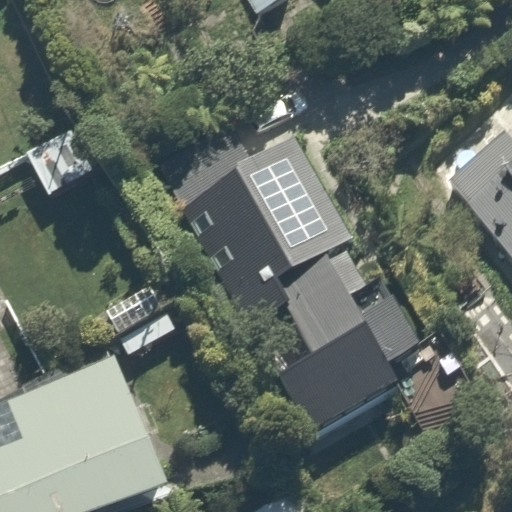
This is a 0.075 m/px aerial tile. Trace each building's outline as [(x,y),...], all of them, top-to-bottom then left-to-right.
[(286,0),(240,0),(249,19),(286,0)] [(104,175),(74,123),(18,155),(48,208),(104,175)] [(233,140),(176,170),(260,330),(288,316),(309,356),(264,380),(294,438),(399,384),(389,365),(415,352),(389,303),(352,322),(342,302),(362,291),(348,264),(338,270),(331,256),(348,247),(295,145),(248,169),(233,140)] [(511,145),(451,202),(511,267),(511,145)] [(120,511),(154,500),(104,363),(0,401),(0,511),(120,511)] [(311,511),(307,501),(283,511),(311,511)]
